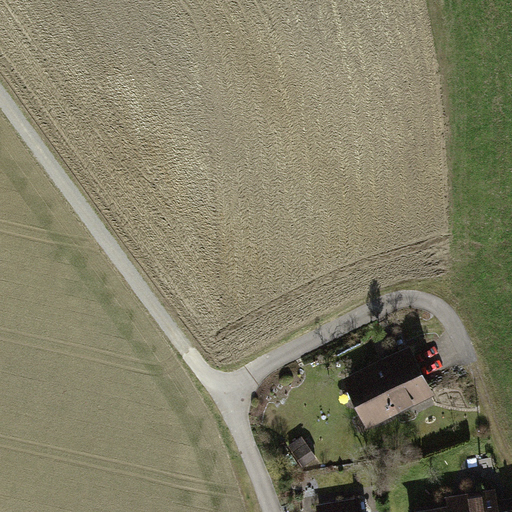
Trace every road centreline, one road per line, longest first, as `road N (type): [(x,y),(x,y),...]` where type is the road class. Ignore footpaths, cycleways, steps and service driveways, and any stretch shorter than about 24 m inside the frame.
road 1 (residential): [(276,511),(227,392),(377,309),(417,302),(450,317),(511,460)]
road 2 (track): [(227,392),(0,97)]
